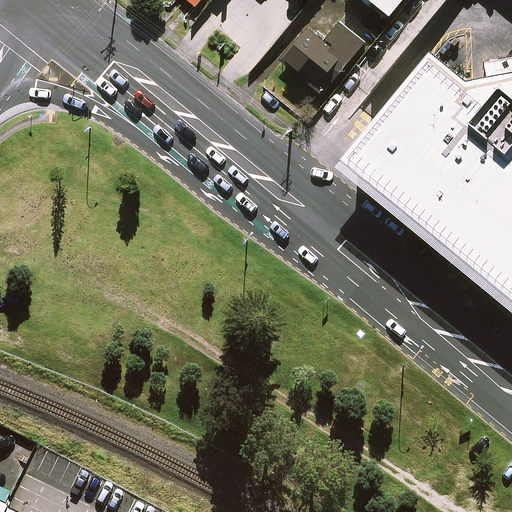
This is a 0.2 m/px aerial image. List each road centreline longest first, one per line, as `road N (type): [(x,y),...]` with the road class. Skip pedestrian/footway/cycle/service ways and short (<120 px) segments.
road 1 (secondary): [(246,165),(143,141),(81,100),(0,94)]
road 2 (secondary): [(53,12),(246,165)]
road 3 (secondary): [(511,411),(376,300),(343,244)]
road 4 (secondary): [(343,244),(410,276),(511,358)]
road 5 (secondary): [(246,165),(343,244)]
